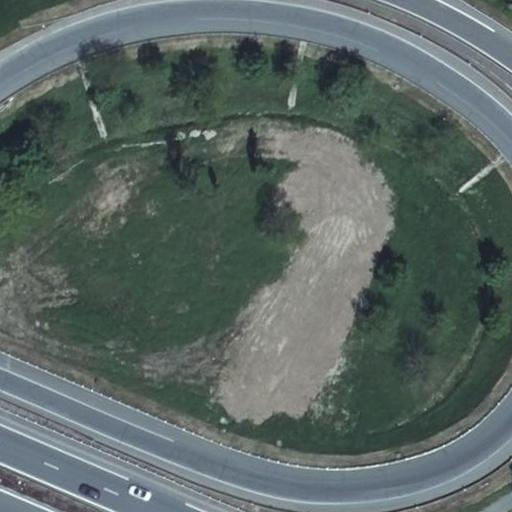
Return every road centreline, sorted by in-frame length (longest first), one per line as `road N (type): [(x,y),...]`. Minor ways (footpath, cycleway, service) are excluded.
road 1 (motorway): [(0,71),(76,32),(130,16),(193,7),(260,12),(333,24),(402,52),(473,97),(511,134)]
road 2 (motorway): [(511,424),(463,467),(407,487),(342,495),(267,485),(169,454),(0,382)]
road 3 (motorway): [(164,511),(0,442)]
